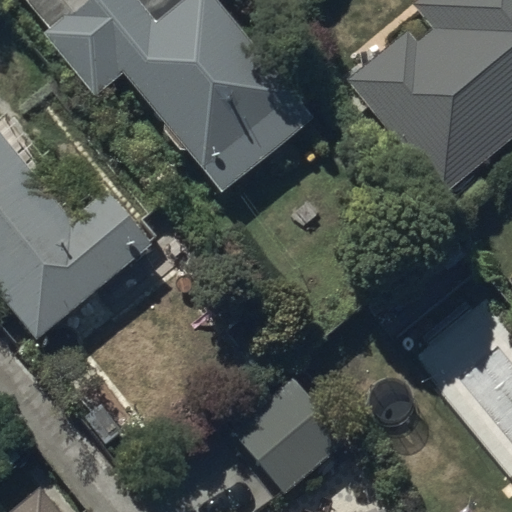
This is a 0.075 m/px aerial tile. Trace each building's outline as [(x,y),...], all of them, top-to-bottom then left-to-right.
[(84,0),(13,0),(49,43),(42,49),(93,110),(120,88),(164,140),(160,144),(177,164),(181,160),(219,206),(309,131),(299,119),(316,104),(291,74),(274,89),(254,65),(265,56),(241,28),(232,36),(201,0),(200,0),(191,8),(184,0),(128,0),(126,2),(124,0),(87,0),(86,2),(84,0)] [(406,42),(345,91),(439,208),(511,148),(511,0),(429,0),(410,16),(430,41),(414,53),(406,42)] [(0,152),(0,313),(34,355),(85,313),(101,332),(136,303),(121,285),(149,261),(80,176),(43,206),(0,152)] [(294,384),(227,440),(280,505),(348,450),(294,384)] [(45,511),(37,502),(24,511),(45,511)]
